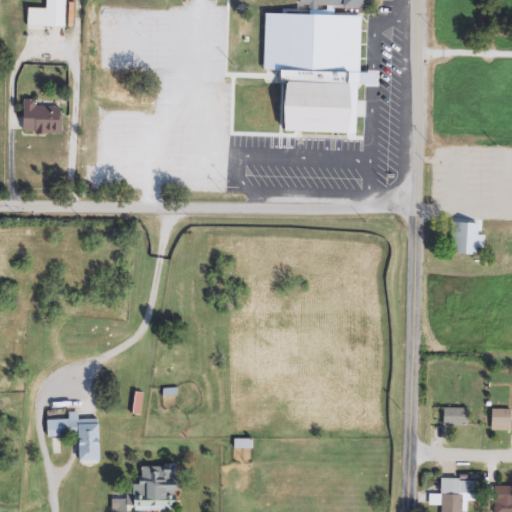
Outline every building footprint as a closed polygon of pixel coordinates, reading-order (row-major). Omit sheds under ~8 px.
[(65,0),(65,28),(46,28),(46,0),(65,0)] [(368,0),(368,8),(299,6),(299,0),(368,0)] [(283,132),(285,82),(296,83),(299,16),(327,17),(324,83),(349,85),(348,134),(283,132)] [(259,116),(259,85),(277,85),(277,116),(259,116)] [(61,134),(23,134),(23,100),(36,100),(36,106),(61,106),(61,134)] [(277,121),(277,130),(257,130),(257,121),(277,121)] [(476,158),(452,158),(452,146),(476,146),(476,158)] [(478,255),(451,255),(451,223),(478,223),(478,255)] [(469,409),(469,427),(443,427),(443,409),(469,409)] [(511,431),(491,431),(491,409),(511,409),(511,431)] [(47,420),(69,420),(68,413),(77,413),(77,420),(98,420),(99,462),(79,462),(78,437),(47,438),(47,420)] [(175,511),(112,511),(112,495),(131,495),(131,484),(141,484),(141,466),(175,466),(175,511)] [(429,496),(440,495),(440,479),(461,479),(461,511),(441,511),(441,506),(429,506),(429,496)] [(511,487),(511,505),(494,505),(494,487),(511,487)]
